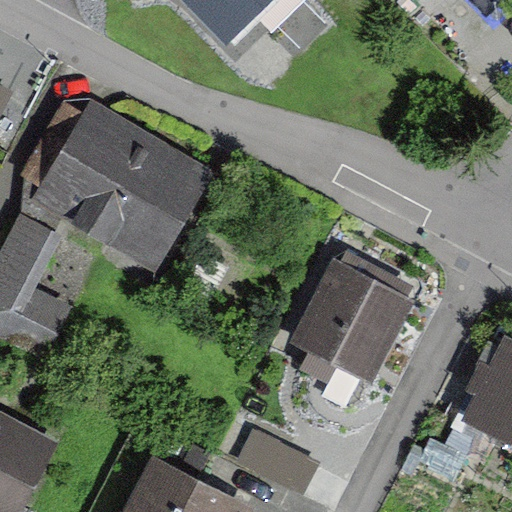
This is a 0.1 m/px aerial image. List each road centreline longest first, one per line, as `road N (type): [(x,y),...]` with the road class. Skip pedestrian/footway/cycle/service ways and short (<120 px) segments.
road 1 (residential): [(508,235),(0,12)]
road 2 (residential): [(508,235),(360,511)]
